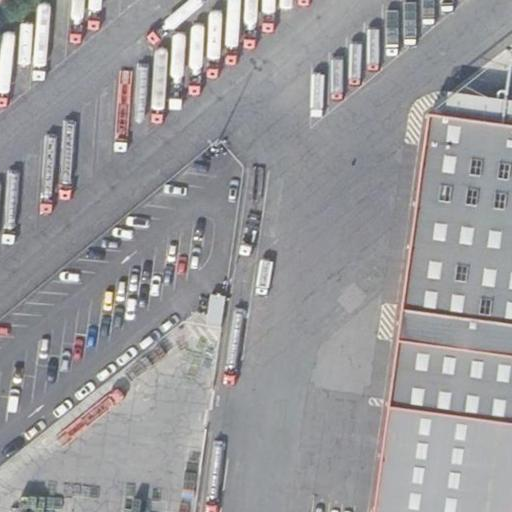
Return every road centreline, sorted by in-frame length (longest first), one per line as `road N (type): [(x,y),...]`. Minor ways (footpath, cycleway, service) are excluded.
road 1 (unknown): [(192,141),(214,244),(0,396)]
road 2 (unknown): [(299,155),(496,0)]
road 3 (unknown): [(295,183),(388,167),(511,163)]
